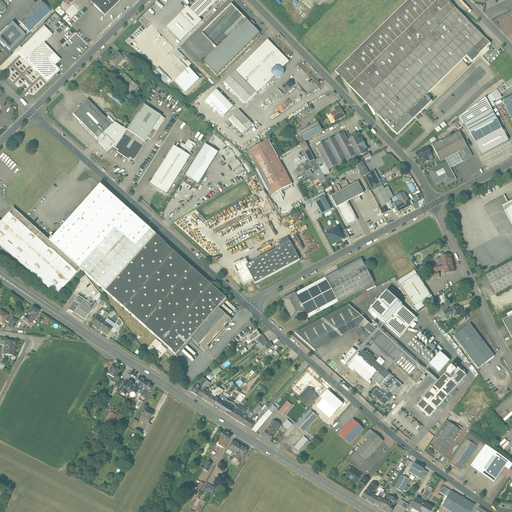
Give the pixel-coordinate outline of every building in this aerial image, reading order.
[(120,0),(88,0),(105,16),(120,0)] [(198,0),(190,9),(188,7),(181,14),(195,28),(202,21),(199,18),(217,0),(198,0)] [(408,0),(335,72),(349,86),(436,0),(408,0)] [(447,0),(436,0),(349,86),(363,100),(456,9),(447,0)] [(40,1),(18,22),(21,25),(28,32),(50,11),(40,1)] [(74,2),(64,12),(70,19),(81,8),(74,2)] [(231,4),(228,8),(202,33),(217,48),(204,62),(217,75),(260,33),(253,26),(255,24),(252,21),(249,23),(231,4)] [(456,9),(363,100),(377,115),(391,129),(426,95),(485,38),(470,23),(456,9)] [(28,32),(21,25),(17,28),(12,23),(0,34),(0,43),(3,47),(5,46),(9,50),(28,32)] [(43,27),(17,52),(26,61),(51,35),(43,27)] [(485,38),(474,48),(480,54),(490,44),(485,38)] [(268,40),(225,82),(246,104),(271,79),(272,80),(275,77),(274,76),(274,75),(276,77),(279,77),(283,74),(283,70),(281,68),(289,61),(268,40)] [(54,54),(44,43),(26,61),(47,83),(59,71),(54,66),(60,60),(54,54)] [(480,54),(474,48),(466,56),(472,62),(480,54)] [(192,62),(178,49),(174,54),(187,67),(192,62)] [(117,53),(115,55),(114,55),(113,55),(113,56),(113,57),(109,60),(115,67),(123,59),(117,53)] [(132,81),(123,90),(129,95),(138,86),(132,81)] [(293,85),(290,82),(283,87),(286,90),(293,85)] [(500,94),(505,91),(502,86),(497,90),(500,94)] [(208,98),(224,116),(234,107),(217,89),(208,98)] [(500,94),(497,90),(491,94),(496,101),(502,97),(501,95),(500,94)] [(391,129),(397,135),(431,102),(432,101),(426,95),(391,129)] [(495,106),(493,102),(488,96),(486,98),(491,108),(495,106)] [(511,96),(502,101),(511,120),(511,96)] [(491,108),(486,98),(459,118),(463,126),(465,124),(475,143),(502,128),(491,108)] [(112,125),(87,100),(73,114),(80,122),(81,122),(80,123),(82,125),(82,124),(95,137),(94,137),(96,139),(96,138),(99,141),(98,143),(107,152),(113,145),(116,147),(127,130),(123,128),(114,122),(112,125)] [(337,103),(330,108),(332,110),(334,109),(336,111),(341,108),(337,103)] [(130,126),(126,124),(123,128),(127,130),(116,147),(120,150),(118,152),(128,158),(129,156),(133,159),(147,138),(151,140),(156,132),(153,129),(161,117),(143,105),(130,126)] [(341,109),(331,114),(333,117),(329,119),(332,124),(345,117),(341,109)] [(252,126),(238,111),(229,120),(243,134),(252,126)] [(318,123),(300,132),(305,141),(322,132),(318,123)] [(459,132),(442,141),(441,140),(432,145),(439,160),(440,162),(445,159),(459,152),(467,147),(459,132)] [(344,133),(316,148),(328,170),(356,156),(348,141),(344,133)] [(362,144),(357,136),(355,137),(354,135),(353,134),(349,136),(349,137),(350,140),(348,141),(356,156),(357,158),(366,153),(364,149),(366,148),(364,143),(362,144)] [(185,146),(192,150),(195,143),(188,139),(185,146)] [(278,158),(269,140),(249,150),(272,195),(292,184),(278,158)] [(321,171),(305,141),(300,144),(316,174),(321,171)] [(205,145),(189,171),(186,176),(199,184),(218,153),(205,145)] [(174,146),(150,184),(167,195),(191,157),(174,146)] [(467,147),(459,152),(462,159),(463,161),(472,156),(467,147)] [(427,148),(416,154),(420,161),(423,160),(423,161),(425,162),(427,160),(428,159),(427,158),(431,155),(427,148)] [(222,156),(225,161),(235,155),(232,150),(222,156)] [(459,152),(445,159),(449,166),(462,159),(459,152)] [(228,166),(231,171),(241,165),(238,159),(228,166)] [(439,160),(435,162),(437,167),(436,168),(436,167),(429,171),(436,184),(443,181),(445,185),(456,180),(449,166),(445,159),(440,162),(439,160)] [(362,162),(357,165),(363,177),(366,176),(366,175),(369,173),(366,167),(365,167),(362,162)] [(321,171),(316,174),(321,184),(326,181),(321,171)] [(369,173),(366,175),(366,176),(374,190),(382,186),(374,171),(369,173)] [(358,182),(331,196),(346,226),(358,220),(348,201),(364,193),(358,182)] [(49,241),(80,269),(105,291),(155,235),(99,185),(49,241)] [(382,186),(374,190),(376,195),(374,197),(375,200),(387,194),(382,186)] [(404,193),(397,197),(399,201),(394,203),(398,212),(410,205),(404,193)] [(387,194),(375,200),(379,208),(386,204),(391,202),(387,194)] [(331,210),(324,196),(315,201),(322,214),(330,210),(331,210)] [(511,201),(503,207),(504,210),(511,205),(511,201)] [(386,204),(379,208),(383,214),(389,211),(386,204)] [(80,269),(49,241),(13,208),(0,222),(0,245),(56,296),(80,269)] [(343,239),(337,229),(327,234),(332,245),(343,239)] [(226,299),(155,235),(105,291),(161,341),(169,348),(176,355),(191,338),(218,308),(226,299)] [(281,247),(246,266),(251,275),(255,284),(300,260),(288,237),(279,242),(281,247)] [(451,255),(441,258),(436,259),(438,265),(431,267),(432,272),(444,269),(445,274),(455,272),(451,255)] [(361,259),(326,278),(339,302),(374,283),(361,259)] [(511,261),(486,276),(496,294),(511,285),(511,261)] [(251,275),(246,266),(241,268),(246,277),(251,275)] [(431,295),(414,270),(397,281),(414,307),(431,295)] [(326,278),(294,295),(304,312),(307,319),(339,302),(326,278)] [(387,292),(370,311),(374,314),(372,316),(376,320),(378,318),(385,324),(402,305),(387,292)] [(304,312),(294,295),(283,301),(292,319),(304,312)] [(431,295),(414,307),(417,311),(426,305),(434,300),(431,295)] [(92,305),(78,296),(69,309),(85,320),(91,311),(89,309),(92,305)] [(349,305),(295,333),(310,347),(364,318),(349,305)] [(417,318),(402,305),(385,324),(400,337),(417,318)] [(32,307),(28,314),(30,315),(27,319),(25,318),(23,321),(30,325),(34,319),(39,312),(32,307)] [(457,307),(450,309),(453,317),(460,315),(457,307)] [(218,308),(191,338),(204,350),(232,320),(218,308)] [(450,309),(443,312),(445,315),(446,320),(453,317),(450,309)] [(442,322),(435,311),(432,313),(440,323),(442,322)] [(14,316),(10,313),(8,316),(8,317),(5,321),(9,323),(12,318),(14,316)] [(511,314),(502,320),(511,338),(511,314)] [(97,316),(91,324),(99,329),(104,321),(97,316)] [(16,324),(11,320),(9,323),(7,325),(13,329),(16,324)] [(113,327),(104,321),(99,329),(107,336),(113,327)] [(382,335),(367,321),(362,326),(377,340),(382,335)] [(494,356),(470,324),(454,336),(478,369),(494,356)] [(257,330),(253,333),(254,334),(248,338),(251,343),(257,339),(261,335),(257,330)] [(261,335),(257,339),(260,343),(266,339),(263,334),(261,335)] [(440,352),(420,334),(409,346),(429,365),(440,352)] [(381,367),(363,351),(360,355),(352,348),(346,355),(347,357),(343,361),(350,366),(353,362),(380,386),(390,375),(387,371),(403,353),(382,335),(377,340),(369,349),(385,363),(381,367)] [(257,339),(251,343),(254,347),(260,343),(257,339)] [(266,339),(260,343),(263,347),(265,346),(269,343),(266,339)] [(159,344),(155,340),(146,350),(158,360),(166,351),(159,344)] [(15,342),(6,341),(6,342),(1,341),(0,344),(5,346),(4,354),(13,356),(15,342)] [(169,348),(161,341),(159,344),(166,351),(169,348)] [(269,343),(265,346),(268,350),(273,346),(270,342),(269,343)] [(440,352),(429,365),(439,373),(450,361),(440,352)] [(454,364),(417,406),(429,417),(466,376),(454,364)] [(215,371),(218,374),(226,369),(223,365),(222,366),(221,366),(215,370),(215,371)] [(119,371),(112,367),(107,374),(114,378),(119,371)] [(390,375),(380,386),(382,388),(379,391),(377,389),(371,395),(384,406),(388,402),(388,403),(389,403),(392,400),(392,399),(391,399),(394,395),(389,391),(398,381),(390,374),(390,375)] [(423,375),(416,383),(419,385),(426,377),(423,375)] [(139,377),(134,385),(131,390),(131,391),(136,393),(139,388),(142,389),(146,382),(139,377)] [(204,379),(203,379),(196,385),(202,388),(204,384),(208,382),(204,379)] [(125,382),(120,390),(122,391),(121,393),(125,395),(126,394),(128,395),(131,391),(131,390),(134,385),(132,384),(132,383),(129,381),(127,383),(125,382)] [(146,382),(142,389),(144,390),(143,391),(144,392),(140,397),(139,398),(138,397),(137,400),(142,403),(142,402),(143,403),(145,399),(149,394),(153,386),(146,382)] [(202,388),(197,396),(202,399),(207,392),(204,390),(207,386),(204,384),(202,388)] [(196,385),(192,392),(197,396),(202,388),(196,385)] [(309,387),(298,398),(306,405),(316,394),(309,387)] [(215,391),(208,402),(213,405),(217,399),(216,398),(217,396),(219,397),(220,395),(224,392),(219,388),(215,391)] [(210,394),(207,392),(202,399),(208,402),(215,391),(213,390),(210,394)] [(239,395),(237,398),(242,401),(246,396),(237,390),(235,392),(239,395)] [(316,394),(306,405),(307,407),(311,404),(318,396),(316,394)] [(142,403),(137,400),(138,397),(137,397),(133,405),(139,408),(142,403)] [(220,401),(217,399),(213,405),(219,410),(224,403),(220,401)] [(224,403),(219,410),(226,414),(231,407),(229,406),(231,403),(230,402),(226,399),(224,403)] [(288,402),(278,414),(282,417),(292,406),(288,402)] [(232,408),(231,407),(226,414),(230,416),(234,409),(235,410),(237,406),(234,405),(232,408)] [(235,410),(234,409),(230,416),(235,419),(239,412),(242,407),(239,405),(237,408),(239,409),(237,411),(235,410)] [(259,405),(254,411),(257,413),(262,408),(259,405)] [(242,407),(239,412),(235,419),(240,423),(244,416),(241,413),(242,411),(246,413),(247,410),(242,407)] [(154,413),(146,408),(141,417),(149,421),(154,413)] [(270,410),(264,416),(267,418),(273,412),(270,410)] [(311,410),(297,424),(304,431),(318,417),(311,410)] [(248,418),(244,416),(240,423),(246,426),(251,418),(253,414),(250,412),(248,415),(250,416),(248,418)] [(251,418),(246,426),(251,429),(255,423),(252,421),(253,418),(255,419),(257,416),(253,414),(251,418)] [(260,420),(252,430),(256,433),(264,423),(260,420)] [(273,420),(267,430),(262,437),(270,442),(275,435),(274,435),(280,425),(273,420)] [(292,425),(287,420),(283,425),(288,430),(292,425)] [(353,420),(339,434),(350,444),(364,429),(353,420)] [(446,420),(434,437),(438,440),(450,423),(446,420)] [(148,423),(142,435),(145,437),(151,425),(148,423)] [(450,423),(438,440),(448,447),(460,431),(460,430),(455,427),(450,423)] [(370,430),(364,436),(368,440),(374,433),(370,430)] [(227,433),(224,431),(220,438),(222,440),(227,443),(228,443),(232,436),(229,434),(227,433)] [(368,440),(357,452),(366,460),(383,442),(374,433),(368,440)] [(481,442),(470,434),(466,440),(477,447),(481,442)] [(304,436),(294,447),(298,451),(308,440),(304,436)] [(227,443),(222,440),(219,445),(224,448),(227,443)] [(448,447),(438,440),(432,448),(443,455),(448,447)] [(466,440),(449,463),(460,471),(477,447),(466,440)] [(241,445),(234,441),(228,450),(233,452),(230,456),(233,457),(233,458),(241,445)] [(248,449),(241,445),(233,458),(231,462),(236,466),(239,461),(241,457),(243,458),(248,449)] [(509,461),(486,445),(471,466),(494,482),(505,467),(509,461)] [(366,460),(357,452),(351,458),(360,466),(366,460)] [(212,464),(207,461),(203,469),(208,472),(212,464)] [(424,469),(414,463),(408,472),(419,478),(424,470),(424,469)] [(357,473),(352,469),(346,476),(355,483),(361,475),(358,472),(357,473)] [(424,470),(419,478),(423,480),(428,472),(424,470)] [(402,475),(394,488),(397,490),(402,493),(410,480),(402,475)] [(364,477),(360,481),(366,486),(369,481),(364,477)] [(195,484),(192,490),(199,494),(204,484),(201,483),(199,487),(195,484)] [(372,483),(366,490),(362,498),(368,502),(373,495),(371,494),(373,492),(373,493),(378,486),(372,483)] [(215,488),(207,484),(203,491),(211,496),(215,488)] [(379,487),(373,495),(376,497),(379,491),(381,492),(383,490),(382,489),(379,487)] [(449,490),(443,487),(440,493),(445,496),(449,490)] [(376,497),(373,495),(368,502),(374,505),(381,492),(379,491),(376,497)] [(470,511),(475,505),(451,491),(442,507),(451,511),(470,511)] [(381,492),(374,505),(379,508),(383,501),(380,499),(381,496),(382,497),(384,494),(381,492)] [(416,498),(411,507),(419,511),(425,503),(429,497),(424,494),(421,501),(416,498)] [(389,495),(385,500),(384,499),(383,501),(379,508),(385,511),(391,511),(393,510),(391,508),(396,499),(389,495)] [(409,505),(401,500),(398,505),(406,510),(409,505)] [(200,501),(196,509),(200,511),(204,503),(200,501)] [(430,511),(433,508),(425,503),(419,511),(430,511)]
